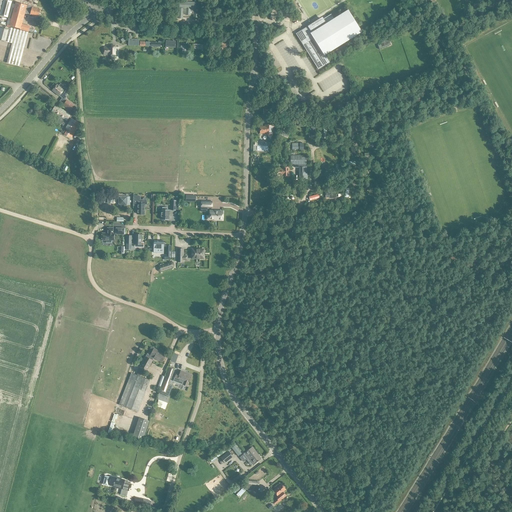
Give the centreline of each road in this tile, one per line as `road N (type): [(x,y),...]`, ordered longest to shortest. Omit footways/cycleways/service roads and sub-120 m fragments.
road 1 (track): [(218,327),(183,330),(94,286),(97,208),(74,29)]
road 2 (unclassified): [(321,511),(224,374),(219,312),(242,234)]
road 3 (unclassified): [(242,234),(257,0)]
road 4 (track): [(197,332),(198,399),(164,511)]
road 5 (tertiary): [(0,109),(100,6)]
road 6 (unknown): [(245,209),(301,203),(313,178),(312,136)]
